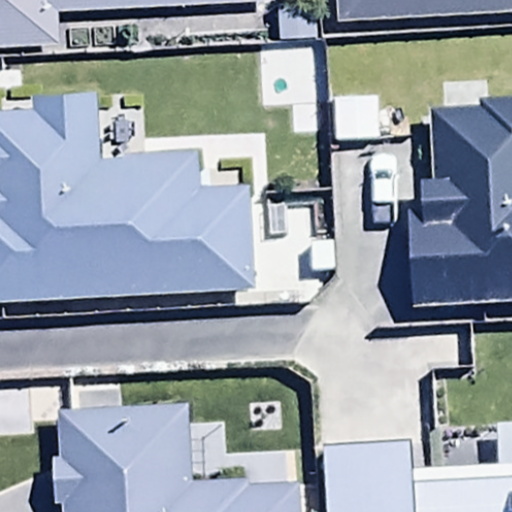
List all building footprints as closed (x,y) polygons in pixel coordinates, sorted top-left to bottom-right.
[(0,0),(0,54),(56,53),(55,18),(269,11),(268,0),(0,0)] [(511,0),(330,0),(332,29),(511,18),(511,0)] [(0,314),(253,301),(247,197),(199,200),(197,159),(95,165),(91,100),(30,103),(31,119),(0,120),(0,314)] [(375,104),(330,105),(331,149),(376,148),(375,104)] [(404,222),(407,318),(511,315),(511,109),(477,111),(477,119),(427,121),(428,187),(415,188),(416,221),(404,222)] [(298,511),(298,493),(187,490),(185,415),(56,419),(57,465),(46,465),(47,511),(298,511)] [(321,511),(511,511),(511,471),(410,476),(409,450),(319,454),(321,511)]
